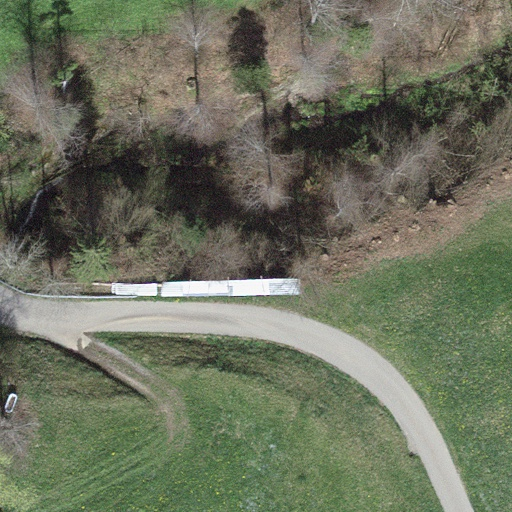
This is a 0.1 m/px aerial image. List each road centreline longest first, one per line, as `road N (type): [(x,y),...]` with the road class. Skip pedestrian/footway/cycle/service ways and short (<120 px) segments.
road 1 (track): [(451,511),(419,444),(370,375),(304,339),(248,328),(100,324),(0,303)]
road 2 (track): [(33,315),(178,409)]
